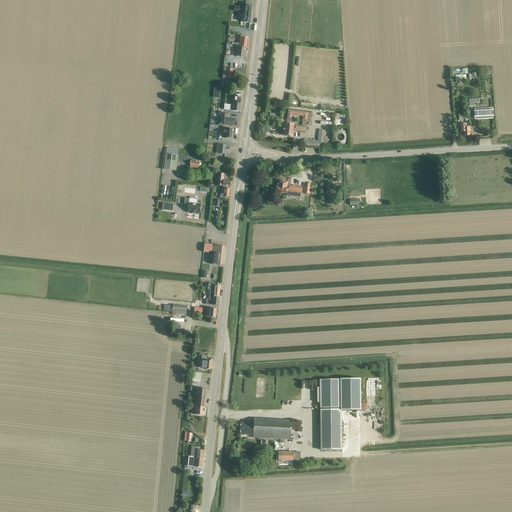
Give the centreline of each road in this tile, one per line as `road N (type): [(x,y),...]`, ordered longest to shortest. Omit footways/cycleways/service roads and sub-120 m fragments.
road 1 (unclassified): [(243,153),(320,158),(511,146)]
road 2 (tertiary): [(219,355),(243,153)]
road 3 (tertiary): [(219,355),(205,511)]
road 4 (tertiary): [(243,153),(262,0)]
